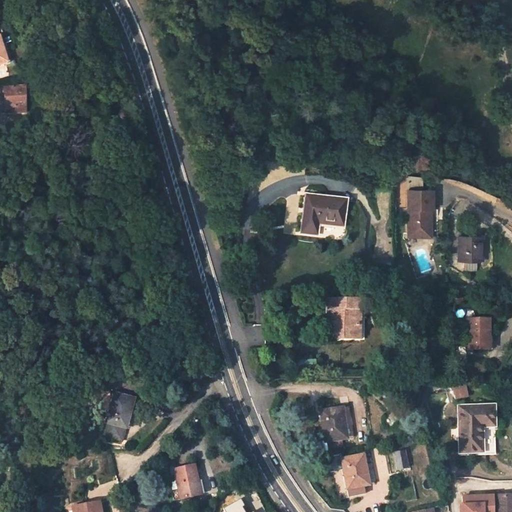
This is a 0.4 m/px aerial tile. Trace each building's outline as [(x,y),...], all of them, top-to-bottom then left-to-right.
[(5,112),(25,112),(24,86),(5,87),(5,112)] [(432,191),(407,190),(407,237),(426,237),(427,210),(430,210),(432,210),(432,191)] [(317,223),(342,226),(345,199),(307,195),(302,232),(316,234),(317,223)] [(458,238),(458,259),(482,259),(482,238),(458,238)] [(339,340),(360,340),(360,310),(364,310),(364,298),(328,298),(327,334),(333,334),(339,335),(339,340)] [(488,320),(460,319),(460,331),(469,331),(469,349),(488,349),(488,320)] [(452,400),(468,397),(466,387),(450,389),(452,400)] [(113,393),(105,423),(126,428),(134,398),(113,393)] [(495,452),(494,406),(459,406),(459,452),(495,452)] [(320,411),(325,442),(310,444),(312,455),(327,452),(326,449),(342,447),(341,440),(346,439),(341,408),(320,411)] [(102,436),(122,441),(126,428),(105,423),(102,436)] [(417,425),(409,426),(410,434),(419,432),(417,425)] [(394,452),(397,470),(407,468),(404,451),(394,452)] [(367,485),(362,455),(342,459),(341,454),(327,456),(330,471),(344,469),(348,496),(364,493),(363,486),(367,485)] [(173,500),(200,495),(193,466),(174,470),(176,479),(168,480),(173,500)] [(72,506),(73,511),(100,511),(99,502),(72,506)] [(511,511),(511,503),(492,504),(491,511),(511,511)]
